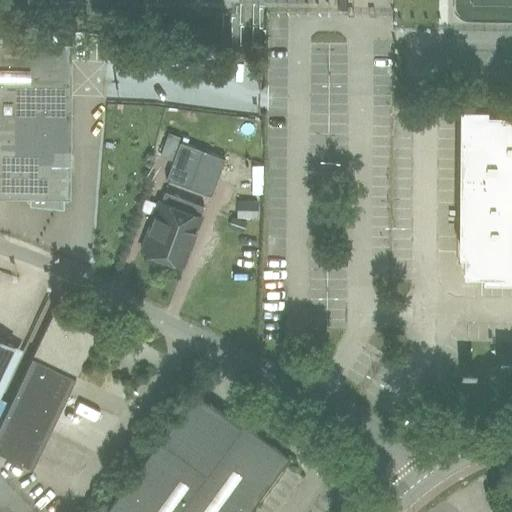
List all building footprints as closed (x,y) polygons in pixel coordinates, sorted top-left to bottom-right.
[(69,199),(71,44),(0,42),(0,198),(31,199),(30,204),(61,207),(61,206),(60,206),(60,200),(69,199)] [(480,274),(511,273),(511,111),(462,111),(461,254),(468,254),(480,266),(480,274)] [(159,156),(170,160),(179,137),(167,133),(159,156)] [(224,160),(179,143),(165,180),(210,197),(224,160)] [(199,216),(203,207),(164,192),(160,202),(159,201),(140,251),(182,266),(200,217),(199,216)] [(256,200),(236,200),(236,216),(256,216),(256,200)] [(0,453),(31,468),(74,377),(94,333),(50,313),(0,420),(0,453)] [(0,371),(13,345),(0,338),(0,371)] [(239,428),(191,393),(157,440),(158,441),(106,511),(249,511),(287,460),(240,426),(239,428)]
